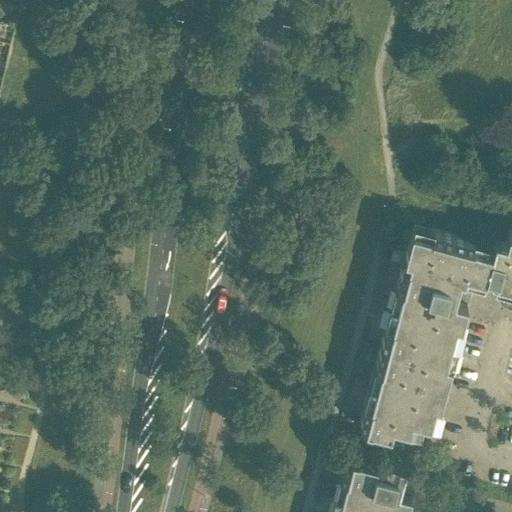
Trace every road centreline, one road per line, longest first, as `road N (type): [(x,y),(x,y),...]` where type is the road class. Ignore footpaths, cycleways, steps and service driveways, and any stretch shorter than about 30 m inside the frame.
road 1 (secondary): [(170,511),(272,0)]
road 2 (secondary): [(193,0),(123,511)]
